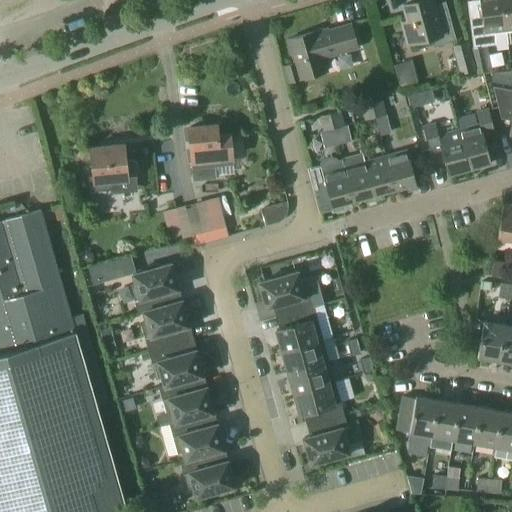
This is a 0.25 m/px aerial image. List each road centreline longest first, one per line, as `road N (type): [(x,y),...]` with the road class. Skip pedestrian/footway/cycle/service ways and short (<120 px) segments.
road 1 (residential): [(284,511),(215,258),(309,233),(249,0)]
road 2 (tertiary): [(231,0),(0,81)]
road 3 (residential): [(355,222),(511,181)]
road 4 (residential): [(511,381),(423,367),(410,323)]
